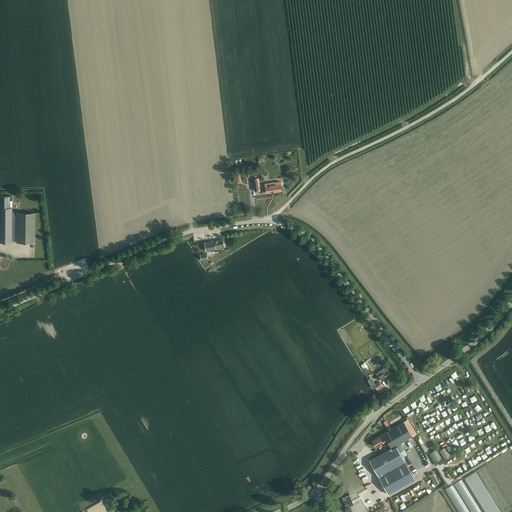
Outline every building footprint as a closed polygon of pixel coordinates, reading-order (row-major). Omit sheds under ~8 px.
[(280,181),(265,184),(266,193),(281,191),(280,181)] [(17,242),(35,242),(35,212),(17,212),(17,217),(12,217),(12,207),(10,207),(10,203),(12,203),(12,201),(10,201),(10,196),(0,195),(0,242),(12,242),(12,239),(17,239),(17,242)] [(223,239),(204,242),(206,251),(224,248),(224,244),(224,243),(223,239)] [(386,367),(376,374),(382,381),(391,374),(386,367)] [(391,448),(369,460),(378,476),(405,462),(403,457),(407,455),(401,443),(417,433),(408,419),(372,440),(376,446),(387,440),(391,448)] [(415,479),(405,462),(378,476),(388,494),(415,479)] [(429,475),(435,485),(439,483),(433,473),(429,475)] [(344,504),(353,501),(351,495),(343,498),(344,504)]
